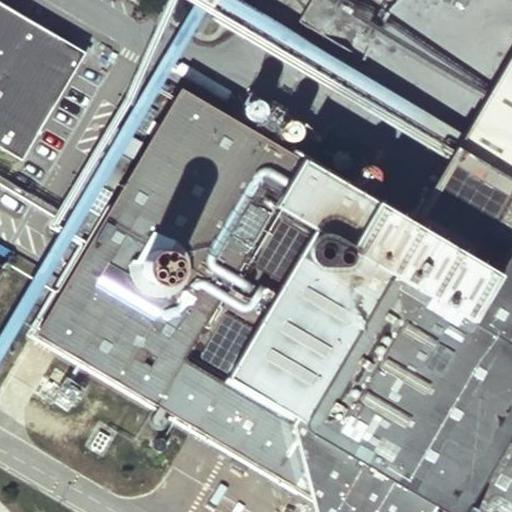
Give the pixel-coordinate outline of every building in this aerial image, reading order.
[(190,0),(206,10),(212,0),(190,0)] [(0,6),(0,150),(20,162),(82,55),(0,6)] [(227,53),(239,33),(209,16),(198,36),(227,53)] [(511,511),(511,53),(458,144),(410,226),(289,155),(309,122),(252,88),(233,121),(199,102),(197,106),(176,94),(64,285),(37,331),(56,343),(54,347),(94,371),(103,371),(156,402),(154,406),(193,429),(197,421),(238,445),(234,453),(334,511),(511,511)] [(103,148),(60,221),(86,236),(129,164),(103,148)] [(0,192),(49,221),(57,208),(0,174),(0,192)] [(85,432),(80,445),(97,452),(102,439),(85,432)] [(173,453),(173,482),(207,482),(207,453),(173,453)]
